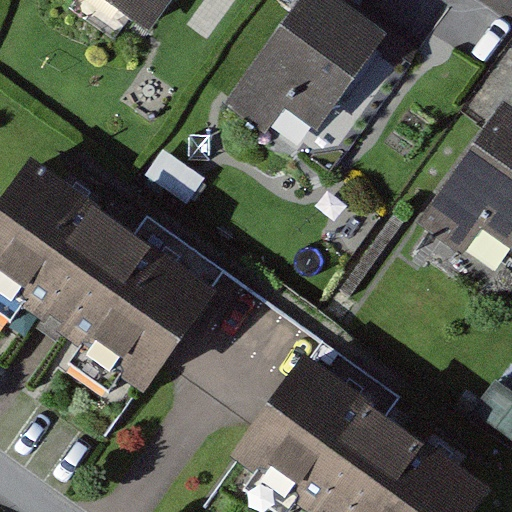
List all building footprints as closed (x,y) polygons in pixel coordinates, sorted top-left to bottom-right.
[(158,0),(97,0),(136,29),(158,0)] [(373,29),(336,0),(287,0),(215,93),(282,145),(373,29)] [(511,243),(511,110),(502,103),(413,222),(487,277),(511,243)] [(204,287),(21,156),(0,185),(0,302),(128,393),(204,287)] [(216,319),(142,409),(189,447),(264,357),(216,319)] [(460,511),(475,491),(291,360),(221,459),(294,511),(460,511)] [(511,398),(491,383),(469,412),(511,443),(511,398)]
